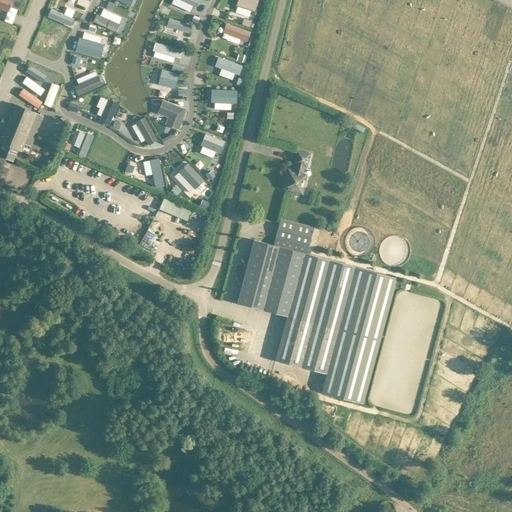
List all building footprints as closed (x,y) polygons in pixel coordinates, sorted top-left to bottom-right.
[(19,10),(23,0),(0,0),(0,7),(8,11),(10,6),(19,10)] [(247,18),(251,0),(231,0),(228,13),(247,18)] [(243,18),(241,24),(250,27),(252,21),(243,18)] [(216,33),(221,35),(219,40),(232,44),(233,39),(241,41),(244,29),(219,22),(216,33)] [(173,64),(178,47),(149,40),(145,56),(173,64)] [(233,75),(235,63),(210,57),(207,69),(233,75)] [(205,88),(204,104),(220,104),(220,117),(223,117),(223,107),(230,107),(231,89),(205,88)] [(19,91),(17,101),(41,106),(43,97),(19,91)] [(94,95),(90,106),(98,109),(102,98),(94,95)] [(103,126),(114,103),(103,98),(92,121),(103,126)] [(158,123),(172,128),(179,108),(156,99),(151,111),(161,115),(158,123)] [(69,102),(67,108),(75,111),(78,106),(69,102)] [(31,146),(34,137),(43,116),(12,103),(0,133),(0,141),(3,143),(0,149),(0,155),(13,161),(17,149),(21,150),(24,143),(31,146)] [(130,120),(133,128),(129,130),(134,141),(141,138),(143,145),(152,141),(140,115),(130,120)] [(114,121),(112,127),(118,130),(120,123),(114,121)] [(363,132),(365,128),(354,122),(352,126),(363,132)] [(80,154),(85,134),(72,130),(70,139),(74,140),(71,152),(80,154)] [(170,135),(161,140),(164,144),(173,139),(170,135)] [(63,141),(61,147),(68,150),(70,144),(63,141)] [(309,154),(307,153),(297,151),(294,163),(296,164),(294,170),(287,168),(284,179),(285,179),(283,188),(302,193),(304,187),(302,187),(305,174),(302,173),(304,167),(306,167),(309,154)] [(112,192),(122,188),(120,183),(110,187),(112,192)] [(185,207),(180,218),(186,221),(190,210),(185,207)] [(312,247),(308,246),(313,227),(280,218),(273,245),(310,255),(312,247)] [(310,255),(273,245),(254,240),(237,303),(287,316),(275,360),(326,373),(354,266),(310,255)] [(396,278),(354,266),(328,364),(327,368),(326,373),(321,392),(363,403),(396,278)]
